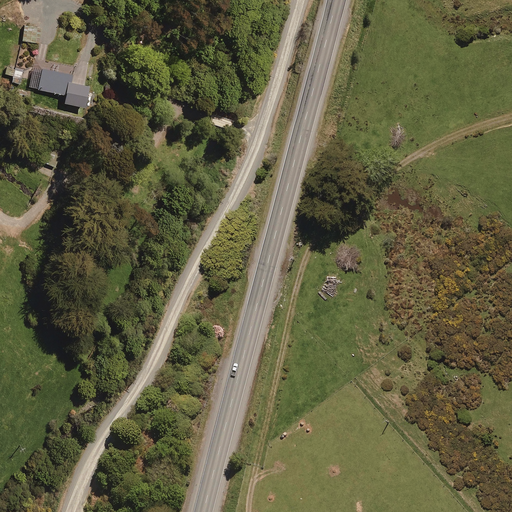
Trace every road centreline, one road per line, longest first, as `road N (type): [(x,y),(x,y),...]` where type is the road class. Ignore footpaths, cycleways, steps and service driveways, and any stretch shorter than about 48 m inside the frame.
road 1 (unclassified): [(72,509),(247,174),(303,0)]
road 2 (trunk): [(203,511),(336,0)]
road 3 (track): [(256,467),(291,307),(319,233),(347,200),(433,144),(511,116)]
